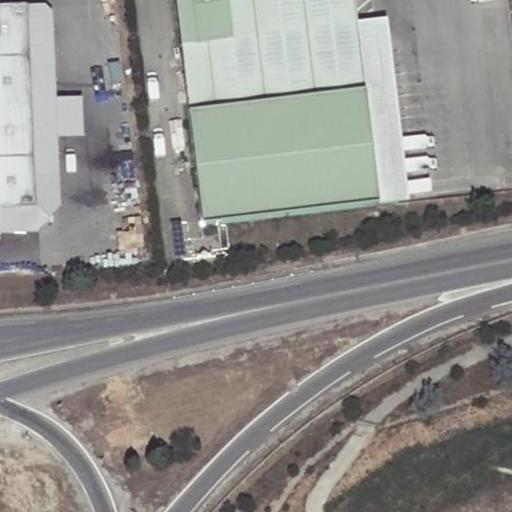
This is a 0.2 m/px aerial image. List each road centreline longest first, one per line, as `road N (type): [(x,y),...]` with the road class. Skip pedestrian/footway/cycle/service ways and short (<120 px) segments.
road 1 (secondary): [(0,391),(465,270)]
road 2 (motorway): [(176,511),(284,405),(328,375),(423,324),(511,291)]
road 3 (secondary): [(465,270),(92,329)]
road 4 (motorway): [(107,511),(57,434),(0,406)]
